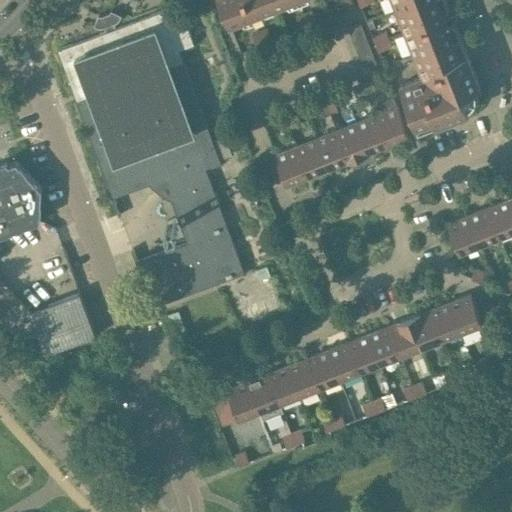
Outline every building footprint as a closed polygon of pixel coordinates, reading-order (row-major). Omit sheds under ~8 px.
[(221,0),(230,22),(276,4),(274,0),(221,0)] [(355,8),(352,0),(343,0),(347,11),(355,8)] [(393,0),(397,8),(417,0),(393,0)] [(419,66),(466,47),(455,19),(459,17),(454,4),(450,6),(447,0),(417,0),(397,8),(419,66)] [(120,19),(121,17),(122,14),(112,9),(110,12),(102,15),(99,14),(94,24),(106,30),(58,47),(111,191),(146,178),(149,183),(156,189),(163,194),(172,199),(188,241),(136,260),(152,304),(243,271),(247,269),(206,156),(220,151),(174,26),(187,21),(184,14),(169,19),(165,8),(116,26),(115,22),(117,21),(118,20),(120,19)] [(303,28),(318,22),(313,10),(298,16),(303,28)] [(377,62),(362,23),(349,28),(364,67),(377,62)] [(257,46),(273,40),(268,27),(252,34),(257,46)] [(374,35),(380,51),(393,46),(386,30),(374,35)] [(419,130),(446,120),(470,110),(469,108),(473,105),(476,102),(478,99),(479,95),(479,90),(478,86),(481,85),(466,47),(419,66),(423,75),(400,84),(419,130)] [(370,81),(366,82),(371,96),(379,93),(373,80),(370,81)] [(371,96),(366,82),(357,86),(362,99),(371,96)] [(348,100),(345,92),(337,95),(340,103),(348,100)] [(334,95),(325,98),(330,111),(339,108),(334,95)] [(330,111),(325,98),(317,102),(322,114),(330,111)] [(410,134),(398,104),(377,112),(389,142),(410,134)] [(293,111),(285,114),(290,127),(298,124),(293,111)] [(370,150),(389,142),(377,112),(357,120),(369,151),(370,150)] [(290,127),(285,114),(277,117),(282,130),(290,127)] [(369,151),(357,120),(337,128),(349,159),(369,151)] [(349,159),(337,128),(316,136),(328,166),(348,158),(348,159),(349,159)] [(308,174),(328,166),(316,136),(296,144),(308,174)] [(276,152),(287,182),(308,174),(296,144),(276,152)] [(17,159),(11,161),(5,164),(0,165),(0,233),(38,220),(41,219),(43,186),(17,159)] [(501,235),(511,230),(511,204),(509,197),(489,205),(501,235)] [(482,243),(501,235),(489,205),(470,212),(482,243)] [(460,251),(482,243),(470,212),(448,221),(460,251)] [(260,279),(271,275),(267,265),(257,269),(260,279)] [(472,276),(482,281),(486,271),(476,266),(472,276)] [(19,297),(0,277),(0,314),(3,312),(19,297)] [(97,334),(87,307),(81,291),(31,309),(19,297),(3,312),(0,314),(24,340),(39,334),(45,353),(97,334)] [(472,292),(451,300),(462,330),(467,342),(488,334),(472,292)] [(442,338),(462,330),(451,300),(430,308),(442,338)] [(410,315),(410,316),(422,345),(442,338),(430,308),(421,311),(421,310),(410,315)] [(422,345),(410,316),(410,315),(399,319),(399,320),(390,323),(402,353),(422,345)] [(381,361),(402,353),(390,323),(369,332),(381,361)] [(381,361),(369,332),(348,340),(360,369),(381,361)] [(355,371),(360,369),(348,340),(328,348),(340,378),(355,371)] [(320,385),(340,378),(328,348),(308,356),(320,385)] [(485,355),(489,366),(499,362),(495,352),(485,355)] [(300,393),(320,385),(308,356),(288,363),(300,393)] [(280,401),(300,393),(288,363),(269,371),(280,401)] [(457,378),(467,374),(463,364),(454,368),(457,378)] [(457,378),(454,368),(444,372),(447,382),(457,378)] [(260,409),(280,401),(269,371),(248,379),(260,409)] [(224,423),(260,409),(248,379),(227,387),(229,391),(213,397),(224,423)] [(413,383),(418,394),(427,390),(423,380),(413,383)] [(408,397),(418,394),(413,383),(404,387),(408,397)] [(376,410),(386,407),(381,396),(372,399),(376,410)] [(367,414),(376,410),(372,399),(363,403),(367,414)] [(336,426),(346,422),(342,412),(332,416),(336,426)] [(327,430),(336,426),(332,416),(323,419),(327,430)] [(302,427),(292,431),(296,442),(306,438),(302,427)] [(296,442),(292,431),(283,434),(287,446),(296,442)] [(240,464),(250,460),(246,450),(236,454),(240,464)]
